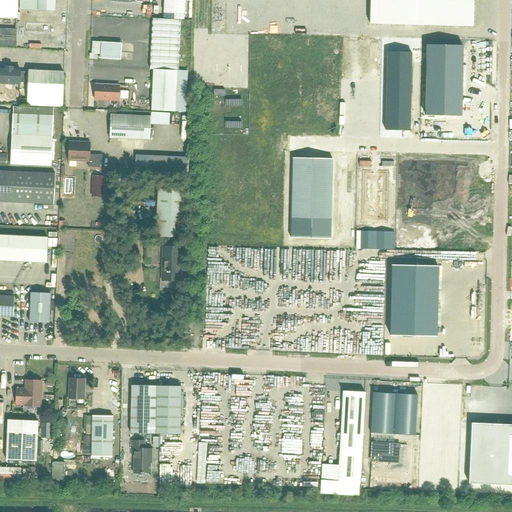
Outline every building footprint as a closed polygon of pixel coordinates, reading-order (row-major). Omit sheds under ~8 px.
[(0,0),(0,19),(17,20),(18,0),(0,0)] [(20,0),(19,10),(54,12),(54,0),(20,0)] [(163,0),(163,5),(163,20),(183,21),(183,0),(163,0)] [(473,0),(370,0),(369,24),(472,27),(473,0)] [(180,21),(153,19),(150,70),(152,70),(151,111),(175,112),(180,21)] [(110,44),(92,42),(91,54),(90,54),(89,59),(97,60),(97,54),(100,54),(99,59),(109,59),(110,44)] [(437,45),(435,115),(470,115),(472,46),(437,45)] [(387,52),(385,131),(410,131),(411,53),(387,52)] [(13,68),(5,67),(5,69),(0,68),(0,84),(19,85),(19,83),(28,83),(27,106),(62,107),(63,72),(28,70),(28,72),(20,72),(20,70),(13,70),(13,68)] [(119,86),(95,85),(95,100),(119,101),(119,86)] [(53,116),(13,114),(12,135),(52,136),(53,116)] [(151,117),(110,115),(109,139),(149,141),(151,117)] [(52,137),(12,135),(10,165),(51,167),(52,137)] [(90,143),(69,142),(68,161),(88,162),(88,167),(102,168),(102,155),(89,155),(90,143)] [(292,154),(291,234),(331,235),(332,155),(292,154)] [(55,174),(0,171),(0,202),(54,205),(55,174)] [(94,175),(94,184),(103,184),(104,175),(94,175)] [(103,186),(93,186),(93,197),(103,197),(103,186)] [(185,188),(158,186),(155,237),(182,238),(185,188)] [(47,238),(0,235),(0,260),(46,263),(47,238)] [(180,249),(161,248),(160,282),(179,283),(180,249)] [(392,264),(391,334),(437,335),(439,265),(392,264)] [(50,293),(30,293),(29,322),(49,323),(50,293)] [(14,296),(0,295),(0,316),(13,317),(14,296)] [(231,370),(230,378),(238,379),(237,382),(250,384),(251,378),(243,377),(243,372),(231,370)] [(84,379),(69,379),(68,399),(83,400),(84,379)] [(25,380),(25,388),(16,388),(15,405),(24,405),(24,406),(40,407),(41,381),(25,380)] [(115,409),(116,383),(107,383),(107,398),(103,398),(102,406),(107,406),(106,409),(115,409)] [(180,386),(131,385),(130,433),(179,435),(180,386)] [(303,396),(301,387),(285,392),(288,400),(303,396)] [(343,391),(338,481),(360,482),(365,392),(343,391)] [(416,395),(373,393),(370,433),(414,435),(416,395)] [(288,404),(288,412),(302,411),(302,403),(288,404)] [(268,413),(275,410),(273,404),(266,406),(268,413)] [(112,416),(92,416),(91,456),(112,457),(112,416)] [(38,421),(7,420),(6,460),(36,461),(38,421)] [(511,424),(471,423),(468,484),(511,485),(511,424)] [(144,441),(131,441),(130,454),(133,454),(133,473),(143,474),(143,473),(150,473),(150,459),(151,459),(152,449),(144,449),(144,441)] [(399,444),(372,443),(371,461),(398,463),(399,444)] [(208,466),(209,461),(215,461),(216,459),(199,456),(198,464),(208,466)] [(0,468),(0,476),(15,477),(15,468),(0,468)]
